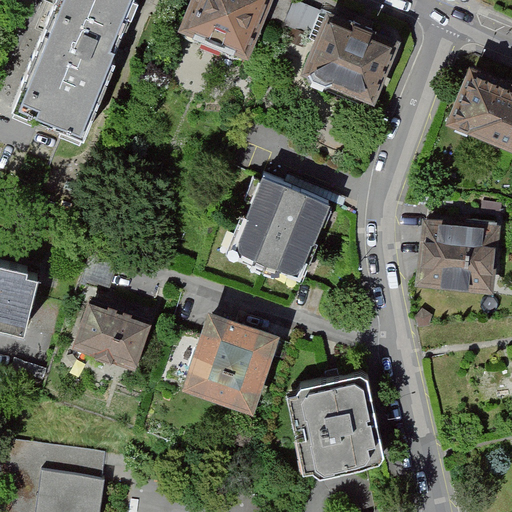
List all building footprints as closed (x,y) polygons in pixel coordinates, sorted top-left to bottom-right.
[(133,0),(62,0),(20,103),(80,128),(133,0)] [(265,0),(198,0),(186,30),(244,53),(265,0)] [(396,34),(334,9),(312,64),(313,72),(329,78),(337,74),(374,89),(396,34)] [(511,84),(477,70),(457,117),(511,139),(511,84)] [(332,196),(263,172),(236,251),(305,275),(332,196)] [(496,285),(503,228),(433,220),(426,277),(496,285)] [(125,243),(96,233),(84,270),(112,279),(125,243)] [(31,269),(0,261),(0,323),(26,330),(40,277),(29,274),(31,269)] [(64,302),(40,295),(32,325),(57,331),(64,302)] [(151,316),(95,297),(79,343),(136,361),(151,316)] [(278,327),(213,306),(189,379),(254,400),(278,327)] [(170,381),(184,386),(197,348),(183,343),(170,381)] [(373,374),(363,368),(304,380),(300,386),(316,464),(323,469),(384,457),(390,448),(373,374)] [(103,474),(106,454),(5,440),(0,477),(0,511),(101,511),(106,474),(103,474)]
